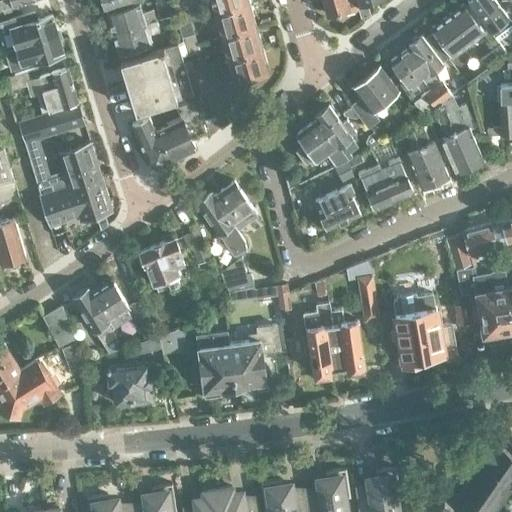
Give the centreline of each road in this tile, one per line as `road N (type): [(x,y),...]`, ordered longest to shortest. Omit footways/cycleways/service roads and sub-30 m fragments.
road 1 (tertiary): [(511,385),(245,434),(0,450)]
road 2 (residential): [(511,176),(294,268),(254,130)]
road 3 (residential): [(139,217),(72,0)]
road 4 (residential): [(0,317),(139,217)]
road 5 (residential): [(139,217),(254,130)]
road 6 (residential): [(323,70),(423,0)]
